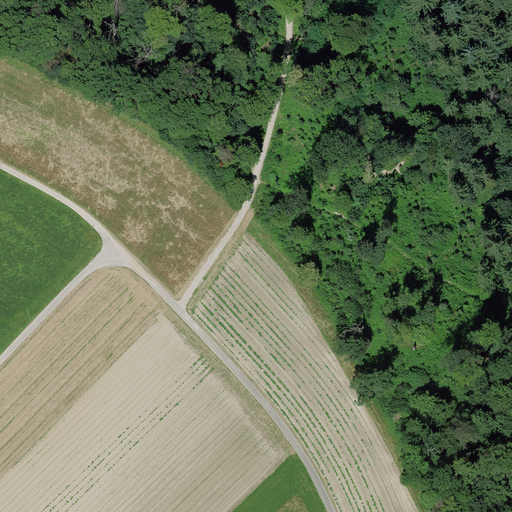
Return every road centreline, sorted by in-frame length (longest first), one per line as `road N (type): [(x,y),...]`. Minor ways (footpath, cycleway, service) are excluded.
road 1 (track): [(0,163),(74,203),(178,307),(276,414),(330,511)]
road 2 (track): [(178,307),(243,214),(257,177),(277,109),(287,0)]
road 3 (track): [(0,360),(108,243)]
